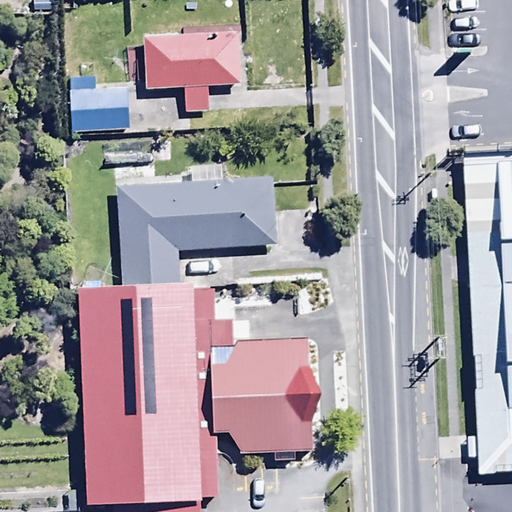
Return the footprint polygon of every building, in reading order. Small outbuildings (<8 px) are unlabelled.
[(235,37),(143,41),(145,95),(184,94),(185,116),(210,115),(209,91),(237,90),(235,37)] [(68,84),(70,137),(129,134),(127,95),(95,96),(94,83),(68,84)] [(147,143),(101,145),(102,169),(147,168),(147,143)] [(511,172),(467,175),(485,480),(511,478),(511,172)] [(221,285),(85,290),(93,511),(112,511),(207,511),(207,505),(222,504),(220,437),(232,437),(243,459),(323,454),(322,426),(338,398),(319,369),(318,336),(244,338),(243,314),(222,315),(221,285)]
